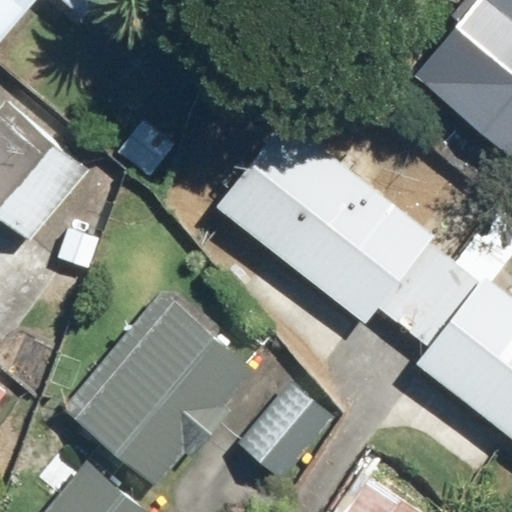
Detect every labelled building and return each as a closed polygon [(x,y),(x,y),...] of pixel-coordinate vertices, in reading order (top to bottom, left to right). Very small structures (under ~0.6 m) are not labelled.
[(87,0),(0,0),(0,34),(30,0),(53,0),(72,17),(87,0)] [(511,0),(462,0),(398,74),(511,171),(511,0)] [(511,449),(511,303),(278,122),(207,212),(511,449)] [(0,125),(0,224),(16,240),(66,186),(0,125)] [(166,306),(74,413),(151,478),(243,371),(166,306)] [(333,413),(286,379),(236,448),(283,482),(333,413)] [(130,511),(80,468),(41,511),(130,511)] [(367,479),(342,511),(408,511),(410,510),(367,479)]
